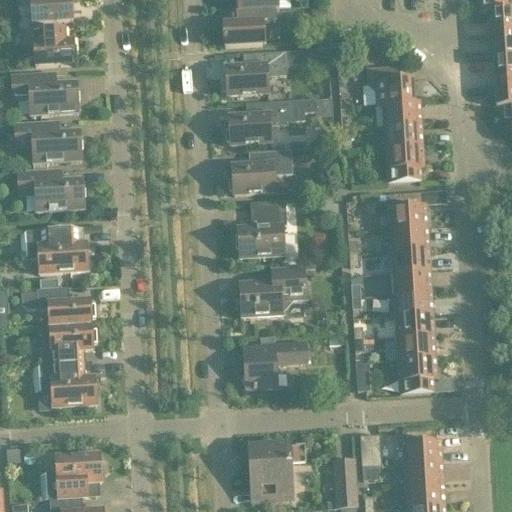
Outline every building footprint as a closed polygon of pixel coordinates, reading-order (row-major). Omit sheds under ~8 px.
[(62,0),(17,0),(18,5),(30,4),(32,28),(73,25),(71,0),(63,1),(62,0)] [(237,0),(238,13),(238,14),(275,11),(275,12),(276,12),(279,12),(278,0),(237,0)] [(490,13),(511,12),(511,0),(479,0),(480,14),(490,14),(490,13)] [(238,14),(238,13),(226,14),(227,26),(223,26),(224,51),(265,48),(264,25),(276,24),(276,12),(275,12),(275,11),(238,14)] [(511,36),(511,12),(490,13),(490,14),(491,14),(492,37),(511,36)] [(69,32),(20,35),(21,48),(33,47),(35,71),(75,68),(74,44),(70,44),(69,32)] [(511,36),(492,37),(494,61),(511,60),(511,36)] [(227,85),(223,85),(224,95),(227,95),(228,100),(268,97),(267,80),(286,79),(285,55),(255,57),(256,69),(226,71),(227,85)] [(511,60),(494,61),(495,85),(511,84),(511,60)] [(414,106),(415,106),(413,82),(401,83),(401,70),(366,72),(367,89),(376,96),(377,110),(382,109),(415,107),(414,106)] [(46,78),(12,81),(13,103),(29,102),(30,120),(78,117),(76,88),(47,90),(46,78)] [(511,84),(495,85),(497,110),(504,109),(511,108),(511,84)] [(230,135),(226,135),(227,145),(230,144),(231,149),(271,147),(270,130),(290,128),(289,126),(305,125),(305,117),(317,116),(316,105),(316,103),(304,103),(258,106),(259,118),(229,120),(230,135)] [(420,106),(415,106),(414,106),(415,107),(382,109),(384,130),(421,128),(420,106)] [(340,133),(350,132),(349,119),(340,120),(340,133)] [(49,127),(15,129),(16,151),(32,150),(33,168),(81,165),(79,137),(49,139),(49,127)] [(423,149),(421,128),(384,130),(385,152),(423,149)] [(351,154),(350,132),(340,133),(342,154),(351,154)] [(424,172),(423,149),(385,152),(387,187),(421,185),(420,172),(424,172)] [(233,184),(229,184),(230,194),(233,194),(234,198),(274,196),(273,179),(293,178),(291,154),(261,156),(262,168),(232,170),(233,184)] [(351,173),(342,174),(343,186),(352,186),(351,173)] [(52,175),(18,178),(19,199),(35,198),(36,216),(84,213),(82,185),(52,187),(52,175)] [(423,194),(424,207),(447,206),(447,194),(423,194)] [(395,233),(428,231),(426,209),(422,209),(421,196),(388,199),(389,212),(394,212),(395,233)] [(260,229),(237,231),(239,262),(284,259),(282,229),(287,229),(285,204),(258,206),(260,229)] [(86,245),(80,245),(79,232),(79,231),(20,235),(22,262),(38,261),(39,278),(88,275),(86,245)] [(395,233),(390,233),(391,255),(429,253),(428,231),(395,233)] [(349,257),(357,257),(356,245),(348,245),(349,257)] [(429,253),(391,255),(393,277),(430,274),(429,253)] [(358,271),(357,257),(349,257),(350,271),(358,271)] [(272,284),(239,286),(241,322),(283,319),(282,305),(306,303),(304,270),(271,272),(272,284)] [(432,296),(430,274),(393,277),(394,298),(432,296)] [(40,293),(57,292),(57,283),(39,284),(40,293)] [(351,301),(360,300),(359,288),(351,288),(351,301)] [(57,292),(40,293),(21,294),(22,309),(28,314),(37,313),(48,312),(49,330),(91,327),(91,321),(96,321),(95,308),(90,308),(90,302),(65,303),(64,291),(57,292)] [(6,295),(0,295),(0,333),(8,333),(6,295)] [(433,317),(432,296),(394,298),(395,320),(433,317)] [(360,313),(360,300),(351,301),(352,313),(360,313)] [(433,317),(395,320),(397,341),(434,339),(433,317)] [(91,327),(49,330),(50,348),(40,348),(41,368),(41,369),(68,367),(69,367),(68,355),(93,353),(92,347),(97,346),(96,333),(92,333),(91,327)] [(354,344),(363,343),(362,331),(353,332),(354,344)] [(434,339),(397,341),(398,363),(436,361),(434,339)] [(273,340),(260,341),(260,349),(274,348),(273,340)] [(363,343),(354,344),(355,357),(363,356),(363,343)] [(245,377),(242,380),(242,386),(245,388),(246,393),(278,391),(277,369),(308,367),(306,346),(274,348),(260,349),(254,349),(254,362),(244,363),(245,377)] [(437,383),(436,361),(398,363),(400,398),(434,396),(433,383),(437,383)] [(41,369),(41,368),(34,369),(35,396),(51,395),(52,412),(96,409),(94,379),(75,380),(74,366),(69,367),(68,367),(41,369)] [(404,469),(442,466),(441,444),(437,444),(436,431),(402,434),(404,469)] [(374,470),(374,471),(382,470),(379,439),(360,440),(362,471),(374,470)] [(289,447),(249,450),(252,490),(260,489),(261,505),(293,503),(290,466),(306,465),(305,447),(289,448),(289,447)] [(18,453),(10,453),(6,454),(7,466),(19,465),(18,453)] [(78,501),(83,500),(82,487),(101,486),(99,456),(56,459),(57,475),(41,476),(42,503),(49,503),(49,502),(78,500),(78,501)] [(354,464),(334,465),(337,511),(341,511),(357,511),(354,464)] [(442,466),(404,469),(406,490),(444,488),(442,466)] [(375,477),(374,471),(374,470),(362,471),(363,485),(372,484),(371,477),(375,477)] [(445,509),(444,488),(406,490),(407,511),(445,509)] [(93,511),(78,511),(78,501),(78,500),(49,502),(49,503),(50,511),(102,511),(103,511),(93,511)] [(364,511),(372,511),(372,502),(364,502),(364,511)]
